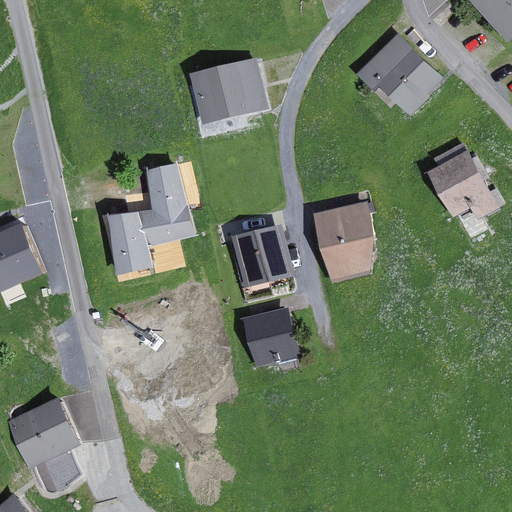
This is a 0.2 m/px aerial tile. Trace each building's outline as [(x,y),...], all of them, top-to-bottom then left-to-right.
[(511,0),(476,0),(511,35),(511,0)] [(404,31),(365,71),(381,87),(387,81),(415,109),(449,75),(404,31)] [(262,56),(194,71),(205,122),(273,107),(262,56)] [(444,163),(433,169),(457,212),(481,200),(486,210),(504,201),(476,147),(472,150),(467,139),(439,154),(444,163)] [(101,214),(116,275),(180,259),(175,238),(199,232),(182,159),(155,165),(157,207),(119,214),(117,210),(101,214)] [(371,200),(322,212),(339,282),(373,274),(380,239),(371,200)] [(281,220),(239,231),(251,280),(293,269),(281,220)] [(33,222),(0,235),(0,280),(5,293),(54,273),(33,222)] [(155,324),(135,329),(146,377),(212,362),(198,300),(178,304),(152,310),(155,324)] [(292,312),(253,321),(263,363),(302,355),(292,312)] [(65,392),(11,417),(33,464),(87,440),(65,392)] [(38,511),(18,490),(0,506),(0,511),(38,511)]
